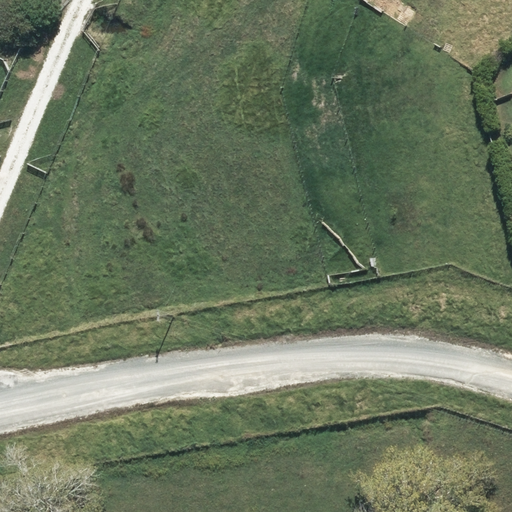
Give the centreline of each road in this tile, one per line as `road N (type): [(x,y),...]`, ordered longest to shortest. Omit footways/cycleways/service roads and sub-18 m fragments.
road 1 (unclassified): [(0,409),(334,360),(418,361),(511,379)]
road 2 (unclassified): [(0,154),(67,0)]
